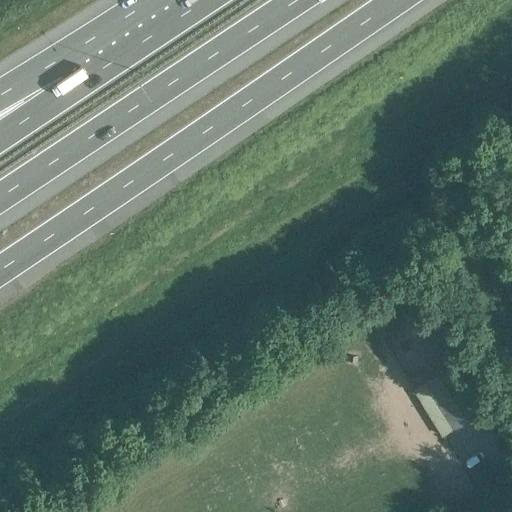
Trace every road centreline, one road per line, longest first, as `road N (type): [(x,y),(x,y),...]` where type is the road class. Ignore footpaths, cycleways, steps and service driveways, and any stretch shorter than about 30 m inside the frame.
road 1 (motorway): [(0,263),(389,0)]
road 2 (motorway): [(0,196),(294,0)]
road 3 (motorway): [(135,43),(0,135)]
road 4 (motorway): [(135,43),(0,111)]
